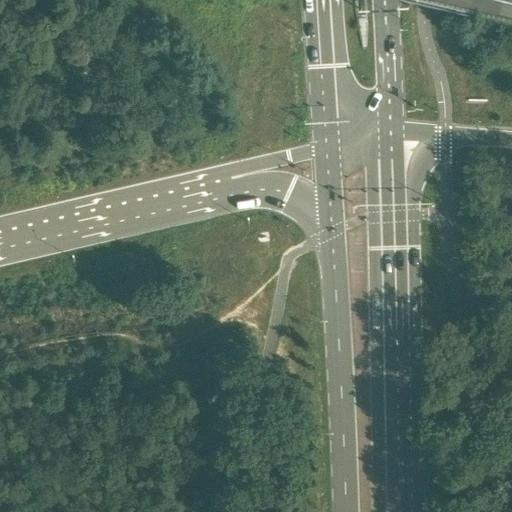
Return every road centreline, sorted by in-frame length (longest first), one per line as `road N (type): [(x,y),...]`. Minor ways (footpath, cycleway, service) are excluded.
road 1 (primary): [(330,218),(344,511)]
road 2 (motorway): [(476,138),(445,164),(395,370)]
road 3 (primary): [(395,370),(391,130)]
road 4 (motorway): [(0,247),(206,191)]
road 5 (primary): [(316,0),(326,150)]
road 6 (primary): [(398,511),(395,370)]
road 7 (motorway): [(206,191),(287,194),(330,218)]
road 8 (primary): [(391,130),(383,0)]
road 9 (motorway): [(206,191),(326,150)]
